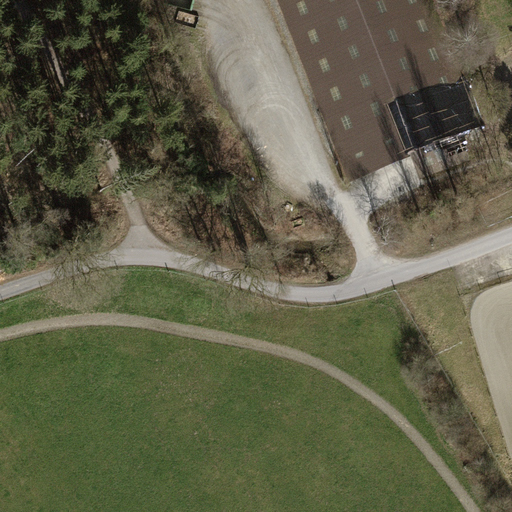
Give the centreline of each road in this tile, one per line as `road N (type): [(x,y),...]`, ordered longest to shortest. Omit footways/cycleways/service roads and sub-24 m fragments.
road 1 (track): [(511,234),(314,293),(162,260),(106,260),(0,293)]
road 2 (track): [(162,260),(148,153),(23,0)]
